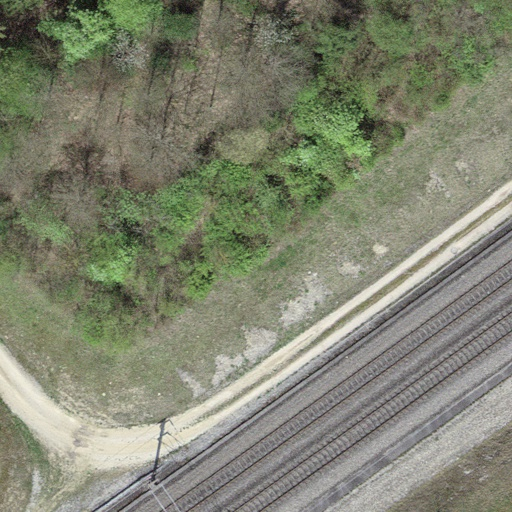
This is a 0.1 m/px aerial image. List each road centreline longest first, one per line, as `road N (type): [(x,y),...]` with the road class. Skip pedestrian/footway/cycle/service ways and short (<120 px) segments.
road 1 (track): [(0,364),(52,434),(88,457),(151,453),(511,194)]
road 2 (track): [(360,511),(511,398)]
